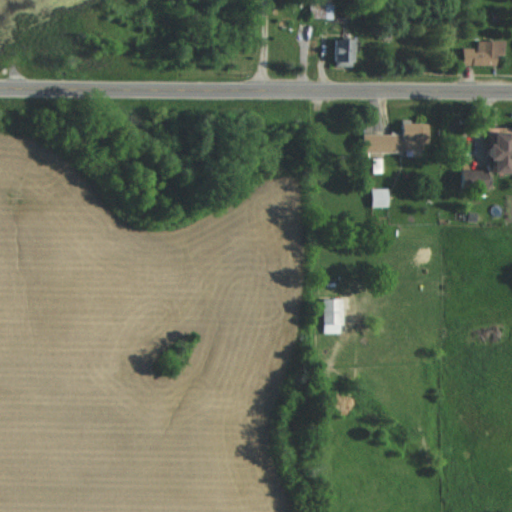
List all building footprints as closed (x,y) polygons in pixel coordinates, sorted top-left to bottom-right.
[(308,19),(332,19),(332,3),(308,3),(308,19)] [(351,40),(331,40),(331,67),(351,67),(351,40)] [(502,41),(475,40),(475,48),(460,48),(460,65),(495,66),(495,55),(502,56),(502,41)] [(424,123),(397,123),(397,135),(358,134),(358,152),(424,152),(424,123)] [(485,174),(507,174),(507,133),(485,133),(485,174)] [(482,170),(457,170),(457,188),(482,188),(482,170)] [(370,189),(370,207),(388,207),(387,189),(370,189)] [(342,334),(342,299),(321,299),(322,334),(342,334)]
